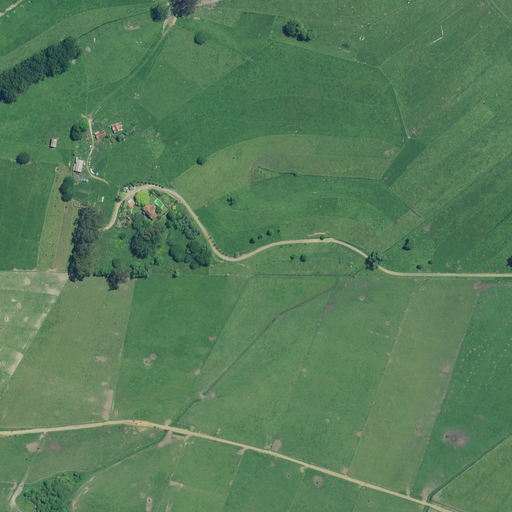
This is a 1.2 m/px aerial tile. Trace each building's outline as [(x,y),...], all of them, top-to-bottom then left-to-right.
[(121,121),(109,126),(110,128),(112,127),(115,133),(123,130),(122,126),(121,121)] [(96,130),(93,131),(94,135),(95,134),(97,139),(106,135),(104,131),(99,133),(99,132),(97,132),(96,130)] [(84,161),(77,159),(76,164),(75,164),(73,170),(82,172),(84,161)] [(135,204),(131,199),(127,202),(129,204),(128,205),(131,208),(135,204)] [(149,203),(142,208),(144,210),(143,212),(145,215),(147,213),(154,220),(160,215),(156,211),(155,212),(154,211),(156,209),(153,205),(151,206),(149,203)]
